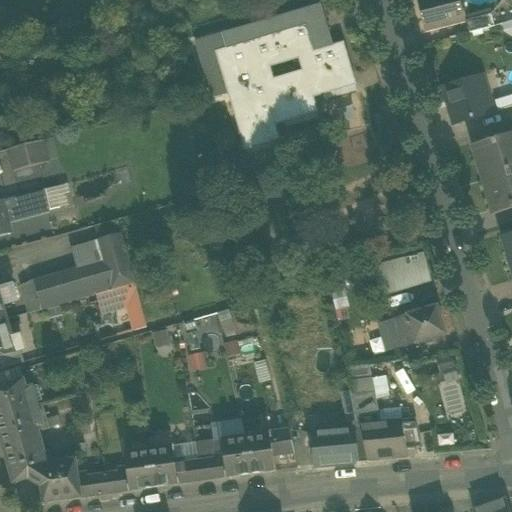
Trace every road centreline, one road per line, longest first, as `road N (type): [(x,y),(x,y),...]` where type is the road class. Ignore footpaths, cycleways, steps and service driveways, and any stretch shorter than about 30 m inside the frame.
road 1 (residential): [(382,0),(511,429)]
road 2 (residential): [(511,468),(182,511)]
